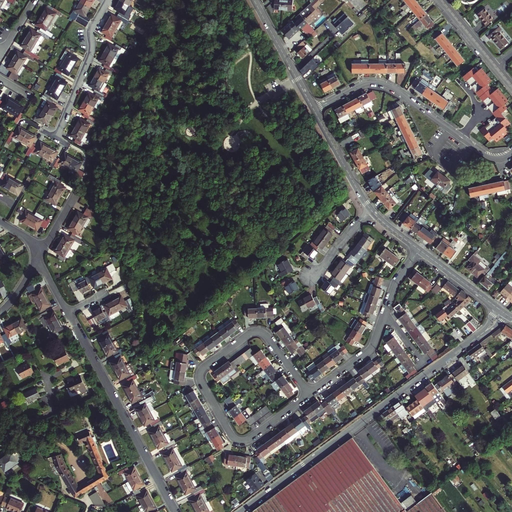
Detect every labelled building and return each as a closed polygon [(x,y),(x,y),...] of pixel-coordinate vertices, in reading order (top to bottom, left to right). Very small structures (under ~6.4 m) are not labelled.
[(0,0),(0,6),(1,7),(3,9),(8,0),(13,3),(15,0),(14,0),(0,0)] [(274,0),(274,9),(283,9),(283,0),(274,0)] [(292,0),(291,0),(283,0),(283,9),(292,10),(292,0)] [(302,17),(307,22),(314,16),(318,20),(322,16),(320,14),(314,6),(320,0),(314,0),(299,14),(300,16),(302,15),(303,16),(302,17)] [(314,6),(320,14),(322,12),(317,6),(322,2),(320,0),(314,6)] [(125,14),(130,6),(120,1),(115,9),(121,12),(119,15),(124,18),(126,15),(125,14)] [(409,7),(414,13),(421,7),(416,1),(410,5),(409,7)] [(75,20),(76,21),(80,13),(86,16),(90,8),(81,2),(76,11),(75,10),(70,18),(75,20)] [(420,20),(427,14),(421,7),(414,13),(420,20)] [(494,18),(485,7),(478,13),(487,23),(494,18)] [(47,8),(42,16),(52,22),(57,14),(58,15),(60,11),(57,10),(54,8),(52,11),(47,8)] [(344,13),(333,23),(339,29),(338,29),(342,33),(345,31),(345,32),(354,23),(344,13)] [(433,21),(427,14),(420,20),(414,25),(412,26),(414,29),(422,23),(425,27),(426,27),(428,29),(434,24),(432,22),(433,21)] [(124,18),(119,15),(117,18),(112,15),(107,23),(117,29),(121,20),(124,22),(127,24),(129,21),(124,18)] [(47,30),(52,22),(42,16),(37,24),(42,28),(40,30),(51,37),(53,34),(50,32),(47,30)] [(296,20),(295,18),(282,29),(290,39),(302,27),(309,35),(314,30),(307,22),(302,17),(295,24),(294,22),(296,20)] [(50,32),(55,24),(52,22),(47,30),(50,32)] [(117,29),(107,23),(102,32),(107,35),(106,38),(112,41),(113,38),(112,37),(117,29)] [(499,25),(492,30),(488,34),(490,38),(492,37),(500,47),(508,41),(499,31),(502,28),(499,25)] [(49,40),(51,37),(40,30),(39,29),(37,32),(32,29),(27,37),(36,43),(41,35),(44,37),(49,40)] [(441,34),(435,39),(440,46),(448,40),(442,33),(441,34)] [(36,43),(40,45),(44,37),(41,35),(36,43)] [(31,51),(36,43),(27,37),(22,46),(27,49),(25,52),(36,59),(39,60),(41,57),(35,53),(31,51)] [(446,53),(453,47),(448,40),(440,46),(446,53)] [(303,42),(297,47),(300,50),(298,53),(302,58),(312,49),(307,44),(306,45),(303,42)] [(31,51),(35,53),(40,45),(36,43),(31,51)] [(109,44),(105,52),(114,58),(119,50),(121,51),(123,48),(117,44),(115,47),(109,44)] [(453,47),(446,53),(452,60),(459,54),(453,47)] [(114,58),(118,60),(121,54),(122,54),(123,54),(124,53),(127,50),(123,48),(121,51),(119,50),(114,58)] [(69,53),(64,61),(74,67),(79,59),(73,55),(75,52),(69,49),(67,52),(69,53)] [(34,62),(36,59),(25,52),(23,55),(18,52),(13,60),(23,66),(27,58),(34,62)] [(110,66),(114,58),(105,52),(100,61),(106,64),(104,67),(107,69),(113,73),(115,69),(112,68),(110,66)] [(465,61),(459,54),(452,60),(458,67),(465,61)] [(114,64),(115,64),(118,60),(114,58),(110,66),(112,68),(114,64)] [(313,58),(300,70),(303,76),(310,69),(313,72),(319,66),(316,64),(318,62),(313,58)] [(18,74),(23,66),(13,60),(8,68),(13,71),(9,78),(16,82),(18,78),(17,78),(19,75),(18,74)] [(56,71),(58,73),(61,75),(63,72),(69,75),(74,67),(64,61),(59,70),(57,68),(56,71)] [(352,73),(361,73),(361,64),(352,64),(352,73)] [(369,73),(369,64),(361,64),(361,73),(369,73)] [(378,73),(378,64),(369,64),(369,73),(378,73)] [(378,73),(387,73),(387,64),(378,64),(378,73)] [(387,64),(387,73),(396,73),(396,70),(396,64),(395,64),(388,64),(387,64)] [(396,70),(396,73),(405,73),(405,64),(396,64),(396,70)] [(18,78),(25,67),(23,66),(18,74),(19,75),(17,78),(18,78)] [(493,92),(490,88),(487,84),(491,81),(485,75),(481,69),(477,72),(473,68),(463,76),(471,86),(479,97),(487,106),(496,117),(490,122),(480,130),(488,141),(492,137),(496,142),(502,137),(508,132),(505,128),(510,124),(501,113),(506,108),(503,105),(507,101),(502,95),(497,89),(493,92)] [(111,76),(113,73),(107,69),(105,72),(100,69),(95,77),(104,83),(109,75),(111,76)] [(58,77),(53,85),(63,91),(68,83),(62,79),(64,76),(61,75),(58,73),(56,76),(58,77)] [(336,76),(329,80),(333,88),(341,84),(336,76)] [(100,91),(104,83),(95,77),(90,86),(96,89),(94,92),(97,94),(102,97),(104,94),(103,93),(100,91)] [(414,89),(421,94),(427,87),(416,79),(411,85),(415,88),(414,89)] [(329,80),(320,84),(325,92),(333,88),(329,80)] [(58,99),(63,91),(53,85),(48,94),(46,92),(44,96),(50,99),(52,96),(58,99)] [(427,87),(421,94),(429,99),(434,92),(427,87)] [(366,93),(358,97),(363,106),(365,109),(373,105),(371,101),(374,99),(370,92),(367,94),(366,93)] [(429,99),(436,105),(442,97),(434,92),(429,99)] [(101,100),(102,97),(97,94),(95,97),(89,93),(84,102),(94,107),(99,99),(101,100)] [(54,101),(50,99),(44,96),(44,95),(42,98),(48,102),(43,110),(53,116),(58,108),(52,104),(54,101)] [(4,102),(1,100),(0,101),(0,109),(2,107),(9,112),(15,102),(7,97),(4,102)] [(355,110),(363,106),(358,97),(351,101),(355,110)] [(442,97),(436,105),(443,110),(445,107),(449,111),(454,104),(450,101),(449,102),(442,97)] [(94,107),(97,109),(102,101),(101,100),(99,99),(94,107)] [(351,101),(343,105),(347,114),(355,110),(351,101)] [(23,107),(15,102),(9,112),(17,116),(18,117),(13,123),(17,125),(22,116),(24,114),(21,112),(24,107),(23,107)] [(89,115),(94,107),(84,102),(79,110),(85,113),(83,116),(88,119),(94,122),(95,123),(96,120),(89,115)] [(388,111),(392,120),(395,118),(404,114),(400,106),(399,106),(398,103),(390,106),(391,110),(388,111)] [(347,114),(343,105),(335,110),(339,118),(347,114)] [(48,124),(53,116),(43,110),(38,118),(36,117),(34,120),(40,124),(42,121),(48,124)] [(395,118),(399,126),(407,122),(404,114),(395,118)] [(92,125),(94,122),(88,119),(86,122),(80,119),(75,127),(85,133),(90,124),(92,125)] [(399,126),(403,134),(411,130),(407,122),(399,126)] [(14,137),(22,142),(28,132),(19,127),(16,133),(13,131),(7,142),(10,143),(14,137)] [(82,137),(85,133),(75,127),(71,136),(76,139),(75,142),(80,145),(82,142),(85,143),(87,140),(85,139),(82,137)] [(364,127),(358,130),(362,137),(367,134),(367,133),(367,131),(364,127)] [(403,134),(407,142),(415,138),(411,130),(403,134)] [(30,156),(31,153),(35,147),(36,145),(33,143),(36,137),(28,132),(22,142),(31,147),(26,154),(30,156)] [(407,142),(410,150),(419,146),(415,138),(407,142)] [(38,149),(35,147),(31,153),(34,154),(36,152),(44,157),(49,148),(41,143),(38,149)] [(423,154),(419,146),(410,150),(414,158),(423,154)] [(58,152),(49,148),(44,157),(52,162),(50,166),(53,168),(54,166),(58,160),(55,158),(58,152)] [(355,161),(363,157),(358,148),(350,152),(355,161)] [(59,158),(58,160),(54,166),(57,168),(60,163),(68,168),(74,159),(65,154),(62,159),(59,158)] [(363,157),(355,161),(362,174),(370,170),(363,157)] [(82,163),(74,159),(68,168),(76,173),(75,175),(78,177),(78,178),(81,180),(82,178),(85,173),(79,169),(82,163)] [(436,174),(432,172),(427,179),(436,186),(438,184),(445,176),(438,171),(436,174)] [(1,186),(10,190),(15,181),(7,176),(8,175),(5,173),(1,179),(4,180),(1,186)] [(56,182),(51,191),(61,196),(66,188),(61,185),(62,182),(61,181),(50,175),(48,178),(56,182)] [(445,176),(438,184),(445,188),(443,191),(446,193),(451,186),(448,184),(451,181),(445,176)] [(24,186),(15,181),(10,190),(18,195),(21,190),(24,192),(25,191),(28,186),(32,179),(28,177),(24,186)] [(504,181),(495,183),(497,192),(511,189),(509,181),(504,182),(504,181)] [(497,192),(495,183),(487,185),(489,194),(497,192)] [(489,194),(487,185),(477,187),(479,196),(489,194)] [(379,198),(386,192),(381,186),(374,192),(379,198)] [(477,187),(469,189),(471,198),(479,196),(477,187)] [(379,198),(384,204),(391,198),(394,196),(389,190),(386,192),(379,198)] [(56,205),(61,196),(51,191),(47,199),(45,198),(43,201),(49,205),(51,202),(56,205)] [(396,204),(391,198),(384,204),(389,210),(392,207),(396,211),(402,205),(399,202),(396,204)] [(20,221),(29,226),(34,216),(26,211),(27,210),(20,206),(17,212),(23,216),(20,221)] [(344,209),(342,206),(335,211),(337,214),(339,213),(344,221),(352,214),(347,206),(344,209)] [(78,212),(73,221),(83,226),(86,228),(91,220),(93,217),(92,216),(94,212),(92,211),(87,208),(83,215),(78,212)] [(43,219),(44,217),(36,212),(34,216),(42,221),(43,219)] [(411,213),(409,216),(416,222),(419,219),(411,213)] [(400,221),(411,229),(416,222),(409,216),(405,214),(400,221)] [(42,221),(34,216),(29,226),(37,230),(40,225),(46,229),(50,223),(43,219),(42,221)] [(419,219),(416,222),(411,229),(417,234),(422,227),(427,220),(421,216),(419,219)] [(72,235),(78,238),(80,240),(81,240),(83,237),(78,234),(83,226),(73,221),(68,229),(73,232),(72,235)] [(330,222),(327,226),(334,231),(336,227),(330,222)] [(331,234),(334,231),(327,226),(319,236),(327,243),(333,235),(331,234)] [(422,227),(417,234),(431,244),(433,242),(438,235),(436,233),(434,235),(422,227)] [(358,244),(367,250),(374,241),(365,234),(361,238),(362,239),(358,244)] [(80,240),(78,238),(72,235),(70,238),(65,235),(60,243),(69,249),(74,241),(75,241),(79,244),(80,240)] [(443,239),(438,235),(433,242),(438,246),(436,248),(444,253),(449,246),(442,240),(443,239)] [(327,243),(319,236),(313,244),(312,243),(310,245),(316,250),(318,247),(322,250),(327,243)] [(64,257),(69,249),(60,243),(55,252),(60,255),(58,258),(64,261),(66,258),(64,257)] [(348,259),(355,264),(356,265),(364,254),(367,250),(358,244),(354,250),(353,249),(346,258),(348,259)] [(316,250),(310,245),(304,253),(302,252),(300,255),(307,260),(309,257),(312,259),(318,251),(316,250)] [(449,246),(444,253),(451,259),(456,251),(449,246)] [(381,248),(376,254),(386,261),(392,254),(385,249),(384,250),(381,248)] [(478,248),(469,259),(472,262),(467,268),(481,280),(491,268),(485,263),(481,267),(474,260),(477,257),(475,256),(476,254),(477,255),(481,250),(478,248)] [(510,253),(506,250),(495,263),(494,264),(495,265),(480,282),(488,289),(493,283),(490,281),(492,278),(489,275),(497,266),(498,267),(510,253)] [(386,261),(394,267),(399,259),(392,254),(386,261)] [(337,268),(345,274),(350,266),(352,268),(355,264),(348,259),(345,262),(342,260),(337,268)] [(292,272),(290,268),(286,260),(277,265),(282,273),(280,274),(282,277),(289,273),(292,272)] [(106,269),(98,274),(103,283),(112,279),(109,274),(116,270),(113,264),(105,268),(106,269)] [(334,277),(331,280),(338,285),(341,283),(339,281),(345,274),(337,268),(331,275),(334,277)] [(407,278),(417,285),(423,278),(416,272),(414,274),(411,272),(407,278)] [(85,278),(86,280),(88,284),(92,283),(94,288),(103,283),(98,274),(89,278),(89,277),(85,278)] [(432,287),(429,285),(430,283),(423,278),(417,285),(428,292),(432,287)] [(91,290),(88,284),(86,280),(77,284),(75,281),(69,284),(73,292),(80,289),(82,294),(91,290)] [(291,283),(289,280),(282,284),(284,287),(285,286),(290,294),(299,289),(294,281),(291,283)] [(329,283),(326,281),(320,288),(328,294),(334,287),(336,289),(338,285),(331,280),(329,283)] [(381,285),(374,283),(370,281),(366,294),(379,298),(382,290),(380,289),(381,285)] [(442,288),(455,298),(459,293),(460,292),(447,282),(442,288)] [(502,298),(505,300),(511,292),(511,283),(510,282),(500,293),(504,296),(502,298)] [(28,295),(33,304),(36,302),(46,297),(41,288),(36,291),(32,285),(27,288),(30,294),(28,295)] [(436,286),(431,291),(435,296),(441,290),(436,286)] [(460,292),(459,293),(467,303),(471,300),(468,296),(461,291),(460,292)] [(467,303),(459,293),(455,298),(458,301),(463,307),(467,303)] [(363,302),(376,306),(379,298),(366,294),(363,302)] [(322,307),(317,298),(314,300),(312,296),(304,300),(308,309),(317,305),(319,309),(322,307)] [(39,311),(41,314),(47,311),(45,308),(50,305),(46,297),(36,302),(40,310),(39,311)] [(121,297),(112,301),(118,311),(126,307),(129,312),(132,311),(127,300),(124,302),(121,297)] [(107,311),(103,313),(108,321),(112,320),(111,319),(109,315),(118,311),(112,301),(104,306),(107,311)] [(463,307),(458,301),(454,305),(459,311),(462,314),(465,311),(462,308),(463,307)] [(376,306),(363,302),(360,313),(363,314),(363,315),(370,318),(371,314),(373,315),(376,306)] [(451,303),(448,305),(445,307),(442,309),(443,309),(448,316),(450,318),(459,311),(454,305),(451,303)] [(268,306),(257,306),(257,310),(258,319),(266,318),(266,316),(274,316),(273,309),(268,309),(268,306)] [(102,324),(108,321),(103,313),(101,307),(92,312),(95,317),(88,321),(92,328),(102,323),(102,324)] [(443,309),(433,316),(438,322),(440,325),(442,323),(440,321),(443,319),(448,316),(443,309)] [(258,319),(257,310),(244,310),(245,318),(248,317),(248,320),(258,319)] [(403,310),(398,315),(400,317),(398,319),(404,326),(413,318),(408,311),(406,313),(403,310)] [(41,318),(45,327),(48,325),(58,320),(53,311),(48,314),(47,311),(41,314),(37,316),(38,317),(39,319),(41,318)] [(354,330),(362,334),(367,327),(365,326),(367,323),(360,319),(360,320),(356,318),(351,327),(354,330)] [(414,318),(413,318),(404,326),(409,333),(419,325),(414,318)] [(21,319),(12,323),(17,333),(26,329),(29,336),(33,334),(32,333),(27,323),(24,324),(21,319)] [(284,323),(281,319),(275,324),(278,327),(284,323)] [(480,326),(473,319),(469,322),(476,330),(480,326)] [(58,320),(48,325),(52,333),(51,334),(53,338),(59,334),(57,331),(63,329),(58,320)] [(235,321),(225,329),(231,336),(238,331),(237,329),(239,327),(235,321)] [(476,330),(469,322),(467,324),(469,326),(469,327),(474,333),(475,332),(476,330)] [(7,333),(3,335),(8,344),(12,342),(9,338),(17,333),(12,323),(4,328),(7,333)] [(289,335),(291,333),(284,323),(278,327),(276,329),(278,332),(276,333),(281,340),(289,335)] [(419,325),(409,333),(414,340),(425,332),(419,325)] [(500,333),(499,332),(500,331),(511,339),(511,329),(506,325),(505,326),(504,325),(492,334),(494,336),(497,333),(498,334),(500,333)] [(231,336),(225,329),(218,334),(224,341),(231,336)] [(98,339),(102,348),(112,343),(108,335),(109,334),(107,330),(101,333),(103,337),(98,339)] [(362,334),(354,330),(346,343),(352,346),(356,341),(358,342),(362,334)] [(419,347),(427,341),(431,338),(426,331),(425,332),(414,340),(419,347)] [(211,339),(217,347),(224,341),(218,334),(211,339)] [(0,335),(0,342),(2,341),(6,348),(9,346),(8,344),(3,335),(0,336),(0,335)] [(287,347),(294,342),(289,335),(281,340),(287,347)] [(389,352),(392,350),(399,344),(394,337),(392,338),(390,335),(384,340),(387,344),(384,346),(389,352)] [(186,346),(180,339),(176,342),(182,349),(186,346)] [(204,344),(210,352),(217,347),(211,339),(204,344)] [(434,351),(427,341),(419,347),(425,354),(427,353),(429,355),(434,351)] [(294,342),(287,347),(292,355),(296,351),(298,354),(304,350),(302,347),(300,349),(294,342)] [(117,351),(112,343),(102,348),(107,357),(112,354),(114,357),(120,354),(123,352),(121,349),(117,351)] [(471,350),(468,352),(472,359),(477,355),(479,358),(487,352),(480,343),(471,350)] [(199,358),(202,356),(203,357),(210,352),(204,344),(194,352),(199,358)] [(392,350),(397,357),(404,351),(399,344),(392,350)] [(342,357),(345,354),(341,348),(331,356),(337,363),(344,358),(342,357)] [(64,350),(52,355),(56,362),(55,362),(56,364),(57,364),(57,365),(63,362),(69,359),(64,350)] [(266,358),(261,351),(255,355),(252,357),(251,358),(256,366),(259,364),(266,358)] [(397,357),(402,364),(410,358),(404,351),(397,357)] [(122,357),(120,354),(114,357),(116,360),(110,363),(115,371),(125,366),(120,358),(122,357)] [(337,363),(331,356),(324,361),(330,369),(337,363)] [(459,359),(464,365),(468,371),(472,369),(462,356),(459,359)] [(266,358),(259,364),(264,371),(272,365),(266,358)] [(330,369),(324,361),(322,358),(315,363),(323,374),(330,369)] [(407,370),(410,374),(415,369),(413,367),(415,365),(410,358),(402,364),(399,367),(404,373),(407,370)] [(170,372),(176,373),(186,374),(187,368),(188,368),(189,362),(178,360),(177,366),(171,366),(170,372)] [(373,361),(366,367),(372,374),(381,367),(377,361),(374,363),(373,361)] [(240,371),(238,368),(233,362),(231,364),(229,362),(222,368),(230,379),(238,373),(237,373),(240,371)] [(310,372),(307,374),(311,380),(314,378),(315,380),(323,374),(315,363),(314,363),(307,368),(310,372)] [(30,364),(18,369),(21,375),(21,376),(22,378),(22,377),(23,379),(29,376),(34,373),(30,364)] [(272,365),(264,371),(272,381),(278,376),(276,373),(277,372),(272,365)] [(464,365),(452,373),(458,381),(470,373),(468,371),(464,365)] [(129,374),(125,366),(115,371),(119,380),(125,377),(126,380),(132,377),(130,374),(129,374)] [(361,376),(358,378),(363,384),(368,391),(372,389),(366,382),(373,376),(372,374),(366,367),(359,372),(361,376)] [(230,379),(222,368),(215,373),(216,375),(213,377),(218,383),(220,381),(224,385),(231,380),(230,379)] [(185,381),(186,374),(176,373),(174,386),(185,387),(186,382),(185,381)] [(438,382),(441,387),(445,393),(456,385),(448,375),(438,382)] [(74,380),(68,382),(74,395),(82,391),(83,394),(88,391),(81,376),(80,377),(78,377),(74,380)] [(134,376),(132,377),(126,380),(128,383),(123,386),(127,394),(137,389),(133,381),(136,379),(134,376)] [(280,379),(278,376),(272,381),(273,383),(275,382),(281,389),(289,383),(283,376),(280,379)] [(355,378),(347,384),(353,391),(363,384),(358,378),(356,380),(355,378)] [(511,378),(502,386),(511,397),(511,396),(511,378)] [(426,387),(432,396),(435,393),(440,400),(444,405),(447,403),(443,398),(437,390),(434,385),(432,382),(426,387)] [(289,383),(281,389),(289,399),(294,395),(292,392),(294,390),(289,383)] [(353,391),(347,384),(340,389),(346,397),(353,391)] [(425,403),(422,406),(425,410),(426,411),(429,409),(426,404),(434,398),(432,396),(426,387),(418,393),(425,403)] [(36,388),(24,394),(28,403),(40,397),(36,388)] [(141,397),(137,389),(127,394),(132,403),(137,400),(139,403),(147,399),(151,397),(149,393),(141,397)] [(346,397),(340,389),(334,394),(339,402),(346,397)] [(184,394),(190,405),(199,400),(194,392),(193,393),(191,390),(184,394)] [(435,393),(432,396),(434,398),(437,402),(440,400),(435,393)] [(339,402),(334,394),(326,400),(327,401),(325,403),(331,412),(334,410),(332,407),(339,402)] [(148,402),(147,399),(139,403),(140,406),(135,409),(139,417),(149,412),(145,404),(148,402)] [(235,419),(242,414),(237,407),(243,403),(240,399),(235,404),(229,408),(231,411),(230,413),(235,419)] [(417,399),(406,407),(414,418),(425,410),(422,406),(417,399)] [(8,405),(6,400),(0,403),(0,409),(8,405)] [(199,400),(190,405),(195,413),(203,408),(199,400)] [(319,401),(312,407),(318,414),(325,409),(329,414),(331,412),(325,403),(322,405),(319,401)] [(393,406),(400,416),(401,418),(406,415),(411,422),(413,420),(400,401),(393,406)] [(400,416),(393,406),(383,413),(388,420),(390,418),(393,421),(394,420),(395,422),(397,421),(396,419),(400,416)] [(320,417),(318,414),(312,407),(304,412),(307,416),(305,418),(309,424),(312,422),(313,423),(320,417)] [(496,407),(490,412),(495,418),(501,414),(496,407)] [(208,415),(203,408),(195,413),(199,420),(208,415)] [(251,418),(246,411),(242,414),(235,419),(240,427),(247,422),(248,421),(250,419),(251,418)] [(154,421),(149,412),(139,417),(144,426),(149,423),(151,426),(152,426),(159,422),(157,419),(154,421)] [(201,434),(205,431),(212,427),(211,424),(212,423),(208,415),(199,420),(195,423),(196,425),(198,425),(201,423),(204,428),(199,430),(201,434)] [(293,424),(299,431),(306,426),(309,431),(312,428),(309,424),(305,418),(302,420),(300,419),(293,424)] [(397,433),(400,431),(393,421),(390,423),(397,433)] [(160,422),(159,422),(152,426),(154,429),(148,432),(153,440),(163,435),(158,427),(162,425),(160,422)] [(301,434),(299,431),(293,424),(286,429),(293,439),(301,434)] [(214,430),(212,427),(205,431),(201,434),(203,437),(207,434),(212,442),(220,437),(216,429),(214,430)] [(293,439),(286,429),(279,434),(287,444),(287,445),(294,440),(293,439)] [(99,483),(109,478),(89,431),(76,436),(80,443),(85,441),(86,443),(86,444),(86,445),(86,446),(87,446),(88,446),(90,453),(91,452),(100,475),(93,479),(99,483)] [(287,444),(279,434),(272,440),(280,450),(287,444)] [(167,444),(163,435),(153,440),(158,449),(163,446),(165,449),(166,449),(173,445),(171,442),(167,444)] [(212,442),(218,453),(225,449),(223,446),(225,445),(220,437),(212,442)] [(325,503),(375,467),(352,437),(296,479),(274,495),(287,511),(324,511),(329,509),(325,503)] [(280,450),(272,440),(265,445),(271,452),(273,455),(280,450)] [(174,444),(173,445),(166,449),(167,452),(162,455),(167,463),(177,458),(172,450),(176,448),(174,444)] [(271,452),(265,445),(258,451),(259,452),(256,454),(264,464),(267,463),(263,458),(271,452)] [(5,457),(0,460),(0,463),(6,472),(13,467),(14,469),(20,465),(18,463),(21,461),(19,459),(21,458),(15,450),(11,453),(12,454),(6,458),(5,457)] [(64,465),(60,454),(54,456),(59,471),(75,497),(83,492),(79,486),(77,487),(64,465)] [(226,465),(238,467),(240,457),(233,456),(233,455),(227,454),(226,465)] [(212,456),(205,461),(208,465),(215,461),(212,456)] [(252,458),(246,457),(246,458),(240,457),(238,467),(251,469),(252,458)] [(181,466),(177,458),(167,463),(171,472),(177,469),(178,472),(179,472),(186,468),(184,464),(181,466)] [(267,469),(262,463),(259,465),(264,471),(267,469)] [(124,473),(128,482),(138,476),(134,468),(128,471),(127,467),(117,472),(119,476),(124,473)] [(189,467),(186,468),(179,472),(181,475),(176,478),(180,486),(190,481),(186,473),(190,470),(189,467)] [(325,503),(329,509),(331,511),(350,511),(388,485),(375,467),(325,503)] [(265,475),(269,481),(274,477),(270,472),(265,475)] [(453,482),(460,479),(458,473),(450,477),(453,482)] [(260,479),(256,474),(247,480),(253,487),(252,488),(255,493),(265,485),(263,481),(262,482),(260,479)] [(131,495),(133,494),(139,491),(138,488),(143,485),(138,476),(128,482),(133,490),(130,492),(131,495)] [(90,488),(93,486),(94,486),(88,481),(79,486),(83,492),(90,488)] [(194,489),(190,481),(180,486),(185,495),(190,492),(192,495),(193,495),(202,490),(200,486),(194,489)] [(405,511),(409,510),(416,504),(410,496),(401,502),(388,485),(350,511),(331,511),(329,509),(324,511),(405,511)] [(102,491),(107,497),(104,499),(107,503),(110,500),(101,489),(99,491),(100,493),(102,491)] [(203,489),(202,490),(193,495),(195,498),(189,500),(194,509),(204,504),(199,495),(204,493),(203,489)] [(136,496),(141,505),(151,500),(146,491),(141,494),(139,491),(133,494),(135,497),(136,496)] [(446,511),(442,506),(432,492),(417,503),(416,504),(409,510),(405,511),(446,511)] [(91,497),(97,506),(104,506),(106,506),(98,493),(91,497)] [(287,511),(274,495),(253,510),(254,511),(287,511)] [(10,503),(4,500),(1,507),(7,510),(6,511),(21,511),(24,507),(11,501),(10,503)] [(155,508),(151,500),(141,505),(144,511),(150,511),(155,508)]
